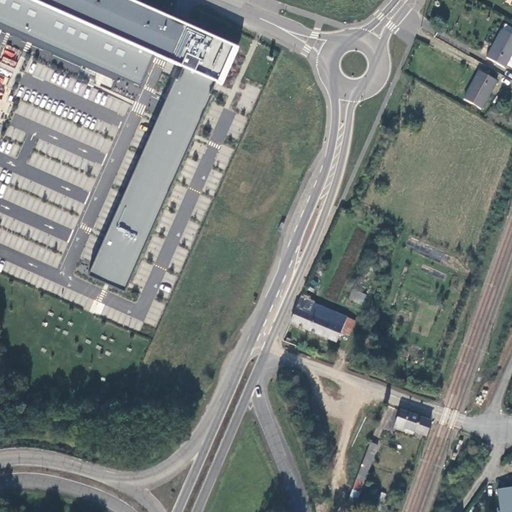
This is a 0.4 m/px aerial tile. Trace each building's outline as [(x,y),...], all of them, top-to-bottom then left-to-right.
[(168,102),(88,286),(129,303),(219,96),(236,57),(172,29),(104,0),(0,0),(0,29),(7,33),(146,92),(168,102)] [(506,67),(508,64),(511,56),(511,33),(503,29),(487,56),(506,67)] [(4,50),(1,62),(12,65),(16,53),(4,50)] [(483,110),(499,82),(480,70),(465,98),(483,110)] [(362,304),(366,294),(352,288),(348,299),(362,304)] [(305,291),(292,322),(336,343),(342,332),(351,336),(357,321),(309,301),(311,294),(305,291)] [(429,421),(401,409),(393,428),(401,432),(403,427),(423,436),(429,421)] [(379,445),(371,442),(349,500),(358,503),(379,445)] [(383,507),(388,495),(383,493),(378,506),(383,507)]
